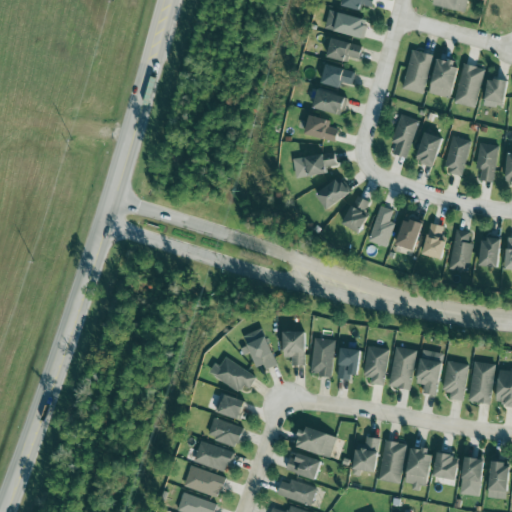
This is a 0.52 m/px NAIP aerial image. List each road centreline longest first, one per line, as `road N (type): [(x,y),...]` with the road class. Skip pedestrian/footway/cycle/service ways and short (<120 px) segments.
road 1 (secondary): [(2,510),(105,212)]
road 2 (residential): [(385,300),(289,256),(136,207),(105,212)]
road 3 (residential): [(105,212),(128,232),(283,280),(385,300)]
road 4 (residential): [(511,432),(310,398),(275,406)]
road 5 (residential): [(366,143),(370,159),(394,179),(511,211)]
road 6 (secondary): [(128,144),(167,0)]
road 7 (residential): [(404,0),(366,143)]
road 8 (residential): [(385,300),(511,317)]
